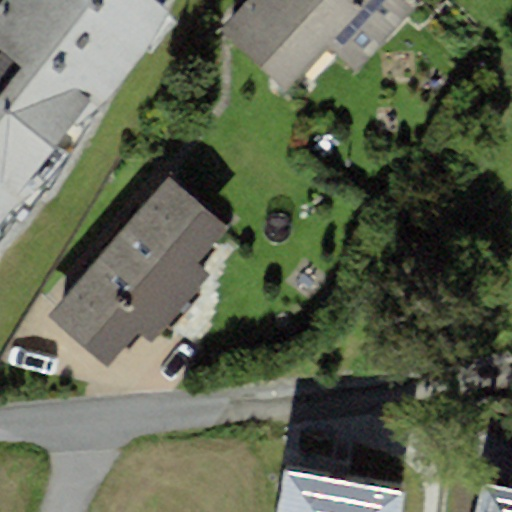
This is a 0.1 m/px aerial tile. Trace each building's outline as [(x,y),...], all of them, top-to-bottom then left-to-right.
[(0,0),(0,237),(176,11),(163,0),(0,0)] [(246,0),(225,23),(291,85),(331,42),(357,67),(412,10),(401,0),(246,0)] [(167,168),(44,312),(107,366),(138,329),(152,341),(212,271),(199,260),(231,223),(167,168)] [(324,511),(393,511),(399,483),(311,467),(306,489),(329,493),(324,511)] [(511,511),(511,479),(474,471),(464,511),(511,511)]
